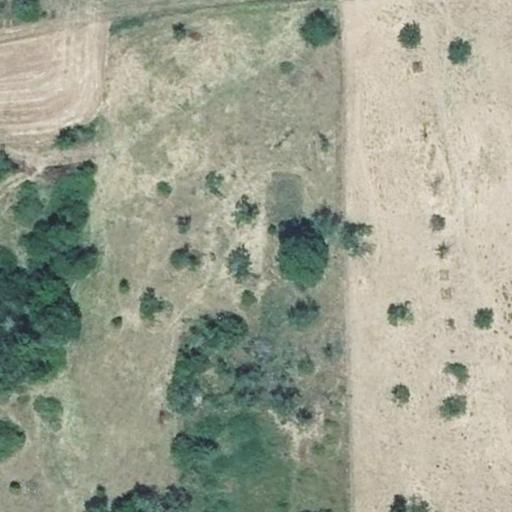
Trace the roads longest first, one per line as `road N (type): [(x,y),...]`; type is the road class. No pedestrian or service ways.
road 1 (track): [(84,511),(55,472),(38,418),(43,285),(86,131),(79,26)]
road 2 (track): [(0,46),(79,26),(296,0)]
